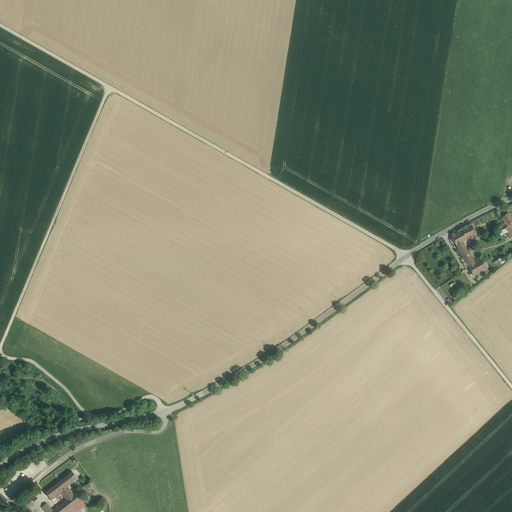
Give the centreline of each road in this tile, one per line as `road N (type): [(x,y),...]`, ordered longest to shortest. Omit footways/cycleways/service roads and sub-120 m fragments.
road 1 (track): [(406,256),(0,22)]
road 2 (tertiary): [(406,256),(295,337),(183,403),(57,435),(0,464)]
road 3 (track): [(111,85),(0,352)]
road 4 (track): [(163,410),(146,397),(91,413),(30,361),(0,355)]
road 5 (unclassified): [(406,256),(511,387)]
road 6 (tertiary): [(511,198),(406,256)]
